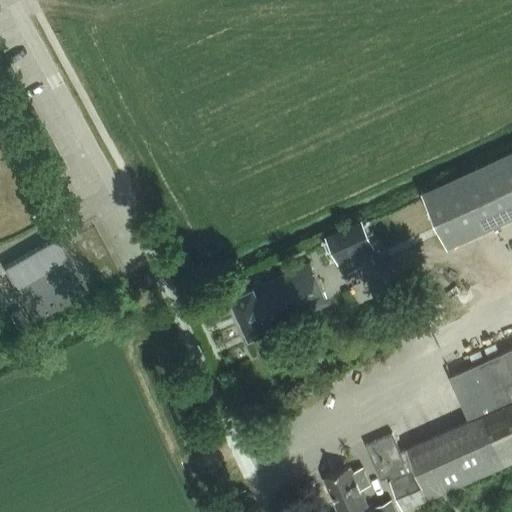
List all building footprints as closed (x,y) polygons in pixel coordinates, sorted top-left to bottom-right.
[(511,149),(421,190),(446,245),(511,215),(511,149)] [(362,221),(326,237),(337,263),(373,246),(362,221)] [(70,233),(13,261),(40,317),(97,290),(70,233)] [(253,288),(253,287),(230,298),(248,339),(272,329),(272,328),(328,303),(310,263),(253,288)] [(511,347),(449,376),(468,419),(399,450),(392,432),(366,444),(381,479),(389,475),(391,479),(390,480),(403,509),(511,460),(511,347)] [(370,484),(362,467),(352,471),(350,465),(323,477),(339,511),(352,511),(368,505),(360,488),(370,484)] [(396,511),(391,499),(375,506),(377,511),(396,511)]
